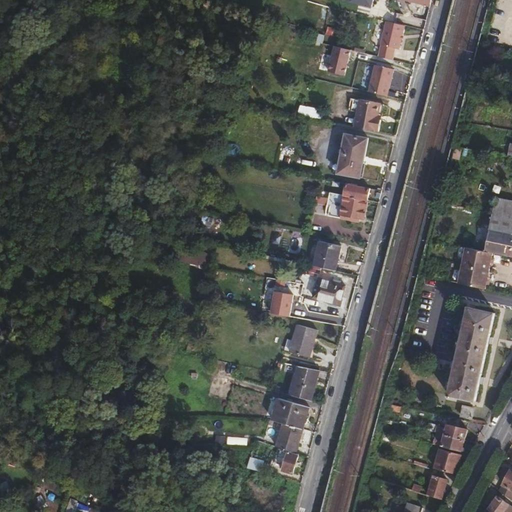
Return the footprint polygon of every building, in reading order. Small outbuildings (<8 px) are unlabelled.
[(405,26),(386,21),(369,92),(388,96),(394,69),(391,69),(395,49),(399,50),(405,26)] [(378,117),(379,115),(381,103),(360,99),(355,127),(379,132),(382,118),(378,117)] [(300,107),(299,116),(324,119),(325,110),(300,107)] [(346,134),(338,174),(361,178),(368,138),(346,134)] [(344,196),(369,201),(371,189),(347,185),(344,196)] [(344,196),(328,192),(325,205),(329,206),(327,216),(359,223),(360,219),(365,220),(369,201),(344,196)] [(494,213),(511,216),(511,200),(497,198),(494,213)] [(511,232),(511,216),(494,213),(490,228),(511,232)] [(494,253),(511,257),(511,232),(490,228),(485,251),(494,253)] [(155,249),(161,252),(168,236),(161,234),(155,249)] [(168,236),(161,252),(191,265),(198,249),(168,236)] [(314,266),(316,266),(337,271),(342,246),(319,241),(314,266)] [(458,283),(486,290),(494,253),(485,251),(466,247),(460,275),(459,282),(458,283)] [(198,249),(191,265),(203,270),(210,254),(198,249)] [(319,278),(313,298),(340,305),(346,285),(319,278)] [(293,295),(274,292),(270,314),(289,317),(293,295)] [(469,307),(450,396),(476,401),(495,313),(469,307)] [(298,324),(290,352),(310,358),(318,330),(298,324)] [(299,366),(290,394),(311,400),(312,400),(320,371),(299,366)] [(279,398),(273,420),(284,423),(304,429),(310,407),(279,398)] [(399,415),(401,406),(390,404),(388,413),(399,415)] [(464,406),(461,416),(472,418),(474,409),(464,406)] [(304,429),(284,423),(277,448),(279,448),(296,454),(304,429)] [(444,435),(465,440),(468,429),(448,423),(446,428),(445,434),(444,435)] [(445,434),(446,428),(436,426),(435,432),(445,434)] [(384,432),(382,440),(389,442),(391,434),(389,433),(384,432)] [(433,444),(462,452),(465,440),(444,435),(436,433),(434,438),(443,440),(443,442),(434,439),(433,444)] [(293,474),(299,455),(296,454),(279,448),(275,463),(284,465),(283,471),(293,474)] [(440,449),(435,469),(456,474),(461,455),(440,449)] [(251,458),(248,468),(262,472),(265,462),(251,458)] [(511,469),(500,491),(511,499),(511,469)] [(428,495),(442,500),(448,480),(433,476),(428,495)] [(0,488),(3,494),(11,490),(7,481),(0,484),(0,488)] [(414,484),(412,490),(420,493),(422,487),(414,484)] [(38,508),(46,503),(41,495),(33,500),(38,508)] [(511,511),(511,505),(498,495),(489,509),(493,511),(511,511)] [(71,498),(66,511),(67,511),(73,511),(78,501),(71,498)] [(421,511),(423,507),(407,502),(404,511),(421,511)]
